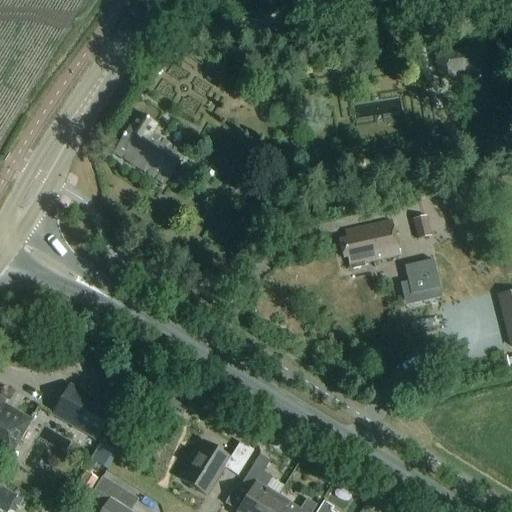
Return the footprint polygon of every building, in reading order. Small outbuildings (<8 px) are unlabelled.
[(436,55),(440,80),(457,78),(456,75),(465,73),(471,107),(495,103),(486,48),(436,55)] [(129,131),(115,154),(167,185),(186,154),(152,134),(158,125),(140,115),(130,132),(129,131)] [(436,158),(418,162),(421,178),(439,174),(436,158)] [(427,216),(413,220),(418,240),(432,237),(427,216)] [(363,263),(398,255),(390,222),(345,232),(347,238),(339,239),(343,256),(347,255),(351,270),(364,267),(363,263)] [(433,261),(405,268),(412,295),(431,291),(440,289),(433,261)] [(511,293),(499,297),(503,313),(511,310),(511,293)] [(511,310),(503,313),(508,332),(511,331),(511,310)] [(113,411),(103,405),(71,387),(54,416),(97,441),(113,411)] [(202,393),(194,407),(206,415),(215,401),(215,400),(203,392),(202,393)] [(6,403),(0,399),(0,452),(11,458),(32,422),(4,406),(6,403)] [(239,478),(255,453),(242,445),(232,460),(205,444),(182,481),(209,498),(226,470),(239,478)] [(253,467),(255,468),(242,489),(251,496),(240,511),(269,511),(278,499),(266,492),(274,480),(264,473),(270,462),(260,456),(253,467)] [(86,502),(99,480),(86,472),(73,494),(86,502)] [(340,476),(333,487),(341,492),(347,483),(350,478),(342,473),(341,473),(340,476)] [(134,511),(141,501),(105,479),(89,503),(102,511),(134,511)] [(0,510),(3,511),(10,511),(14,506),(20,510),(25,501),(0,486),(0,510)] [(365,487),(356,501),(367,507),(375,494),(368,489),(365,487)] [(297,511),(278,499),(269,511),(314,511),(318,508),(308,501),(300,511),(297,511)] [(325,502),(318,511),(333,511),(332,511),(334,507),(325,502)]
